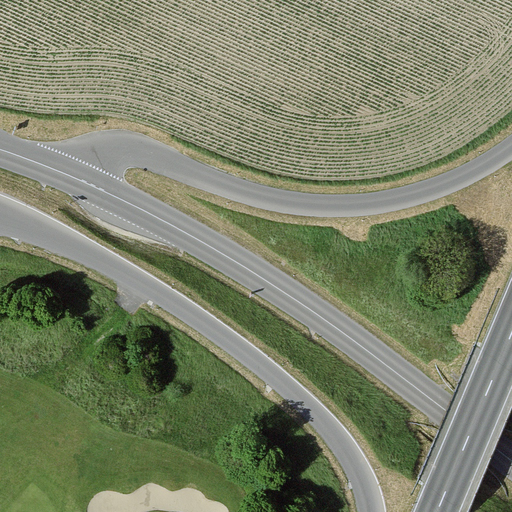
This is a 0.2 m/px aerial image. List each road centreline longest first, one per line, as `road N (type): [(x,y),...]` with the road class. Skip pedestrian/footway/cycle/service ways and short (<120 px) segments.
road 1 (secondary): [(511,459),(278,287),(68,174)]
road 2 (primary): [(0,215),(114,266),(273,374),(334,433),(371,511)]
road 3 (primary): [(511,146),(440,186),(364,204),(282,201),(121,147),(93,149),(68,174)]
road 4 (primary): [(436,511),(511,333)]
